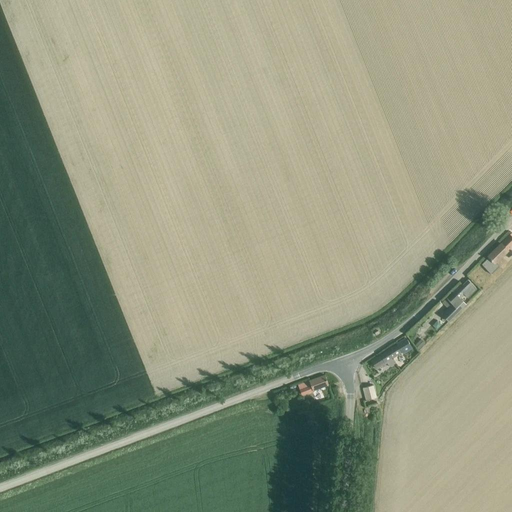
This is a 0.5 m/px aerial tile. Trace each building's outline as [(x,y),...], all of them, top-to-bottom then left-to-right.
[(489,258),(481,265),(490,274),(499,265),(496,262),(511,246),(511,238),(509,235),(501,243),(501,244),(488,257),(489,258)] [(442,315),(448,322),(465,305),(460,299),(464,295),(467,298),(476,289),(468,280),(462,285),(461,284),(442,303),(448,309),(442,315)] [(397,344),(371,360),(376,369),(386,362),(389,367),(395,363),(392,358),(402,352),(403,354),(412,348),(406,338),(397,344)] [(421,340),(415,347),(419,351),(426,344),(421,340)] [(328,385),(327,381),(325,375),(298,385),(297,386),(299,390),(300,390),(302,395),(313,391),(312,391),(328,385)] [(363,388),(366,400),(376,398),(373,385),(363,388)]
